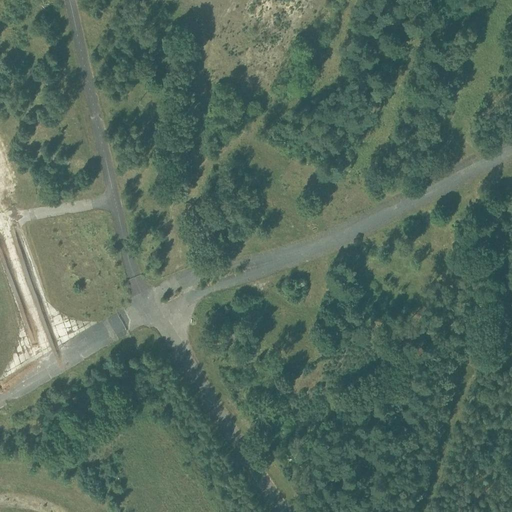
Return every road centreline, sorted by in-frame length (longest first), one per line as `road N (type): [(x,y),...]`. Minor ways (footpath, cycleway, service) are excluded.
road 1 (track): [(462,360),(476,294),(498,253),(506,191),(487,159)]
road 2 (track): [(511,347),(462,360),(419,511)]
road 3 (track): [(238,0),(206,58),(196,182)]
